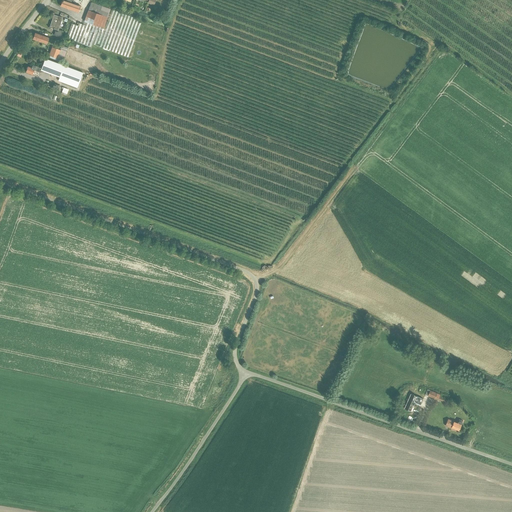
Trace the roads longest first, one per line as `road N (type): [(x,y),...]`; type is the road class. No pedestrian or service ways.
road 1 (unclassified): [(246,372),(234,357),(256,292),(245,271),(0,181)]
road 2 (unclassified): [(511,464),(246,372)]
road 3 (unclassified): [(155,511),(246,372)]
road 4 (unknown): [(253,278),(277,268),(355,167)]
